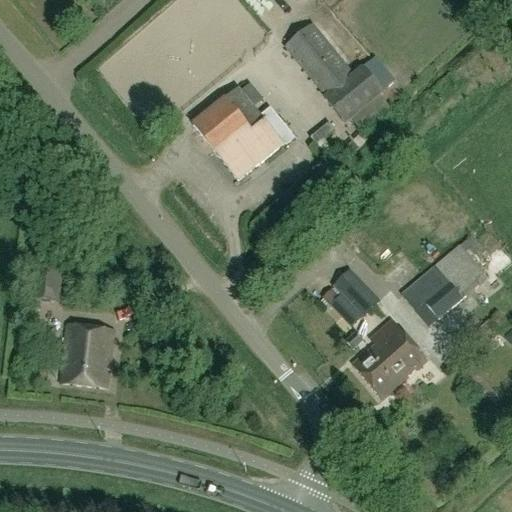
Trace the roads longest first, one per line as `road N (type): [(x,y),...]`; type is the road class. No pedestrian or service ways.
road 1 (unclassified): [(303,511),(319,461),(317,417),(0,29)]
road 2 (track): [(0,124),(156,306),(203,281)]
road 3 (primary): [(273,511),(183,481),(0,450)]
